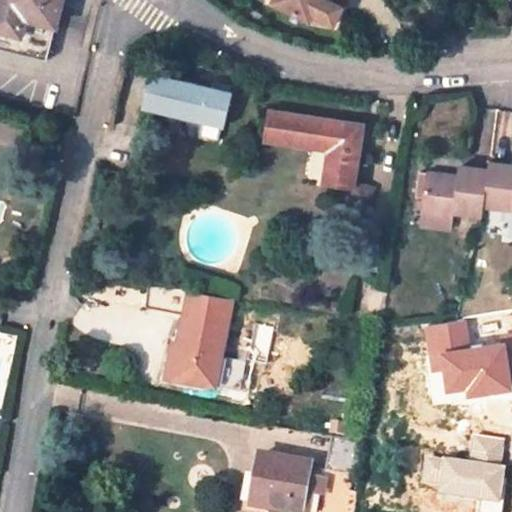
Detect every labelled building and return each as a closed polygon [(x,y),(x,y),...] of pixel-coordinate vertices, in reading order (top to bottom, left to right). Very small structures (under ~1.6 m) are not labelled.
[(60,0),(0,0),(0,48),(45,60),(60,0)] [(275,0),(275,2),(312,19),(336,22),(344,5),(340,4),(341,0),(275,0)] [(230,84),(212,80),(211,86),(151,72),(142,109),(202,123),(220,127),(230,84)] [(355,188),(363,125),(271,111),(266,142),(329,152),(324,183),(355,188)] [(220,127),(202,123),(199,137),(217,141),(220,127)] [(511,215),(511,167),(487,164),(486,173),(482,208),(502,210),(509,210),(508,215),(511,215)] [(457,180),(425,176),(421,217),(454,220),(454,216),(481,218),(482,208),(486,173),(458,171),(457,180)] [(509,210),(502,210),(501,223),(507,223),(506,237),(511,237),(511,215),(508,215),(509,210)] [(454,220),(421,217),(420,229),(453,231),(454,220)] [(226,324),(186,317),(174,377),(215,385),(226,324)] [(488,428),(497,429),(503,390),(485,386),(488,372),(463,367),(461,382),(429,377),(423,416),(467,424),(488,428)] [(466,432),(487,437),(488,428),(467,424),(466,432)] [(304,511),(355,511),(365,442),(330,436),(325,470),(320,497),(308,496),(304,511)] [(259,456),(250,507),(276,511),(304,511),(308,496),(312,468),(313,465),(259,456)] [(320,497),(325,470),(312,468),(308,496),(320,497)]
